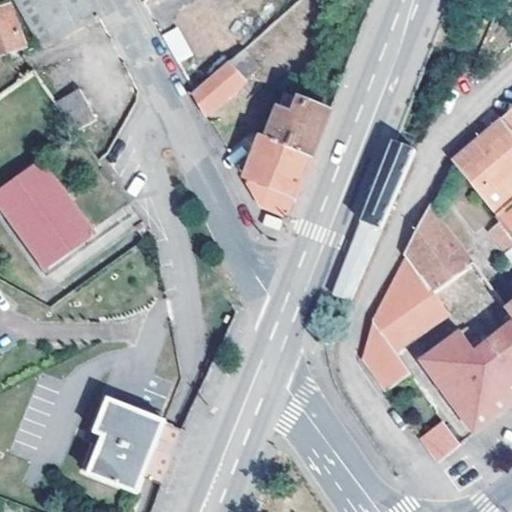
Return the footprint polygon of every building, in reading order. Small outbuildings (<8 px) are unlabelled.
[(0,0),(0,54),(25,45),(8,0),(0,0)] [(35,0),(17,0),(44,48),(57,41),(35,0)] [(91,0),(35,0),(57,41),(101,17),(91,0)] [(179,26),(163,33),(176,63),(191,57),(179,26)] [(229,62),(243,78),(258,65),(242,50),(229,62)] [(245,80),(243,78),(229,62),(194,93),(207,114),(245,80)] [(58,103),(78,130),(95,119),(76,90),(58,103)] [(267,139),(312,158),(321,135),(330,111),(285,94),(267,139)] [(511,112),(502,121),(511,132),(511,112)] [(453,163),(497,216),(511,203),(511,132),(502,121),(453,163)] [(304,179),(312,158),(267,139),(262,138),(248,178),(250,179),(248,187),(255,199),(263,202),(269,186),(297,197),(304,179)] [(350,301),(416,151),(395,143),(392,142),(365,215),(334,295),(350,301)] [(0,188),(0,199),(53,271),(98,237),(40,159),(0,188)] [(263,202),(255,199),(261,210),(289,218),(297,197),(269,186),(263,202)] [(431,208),(408,255),(434,293),(474,265),(431,208)] [(511,262),(511,238),(500,248),(511,262)] [(451,316),(434,293),(408,255),(377,319),(382,330),(403,315),(410,325),(413,317),(424,333),(442,322),(451,316)] [(411,375),(396,352),(410,325),(403,315),(382,330),(387,341),(362,357),(387,392),(411,375)] [(472,345),(511,400),(511,315),(507,319),(511,324),(511,326),(481,351),(476,343),(472,345)] [(396,352),(424,333),(413,317),(410,325),(396,352)] [(377,319),(362,357),(387,341),(382,330),(377,319)] [(491,421),(511,404),(511,400),(472,345),(463,333),(455,339),(424,361),(475,434),(491,421)] [(110,399),(93,442),(102,445),(91,474),(138,493),(139,493),(146,476),(144,474),(163,426),(165,422),(110,399)] [(443,423),(420,439),(437,464),(445,457),(459,445),(443,423)] [(79,469),(91,474),(102,445),(93,442),(91,441),(79,469)]
